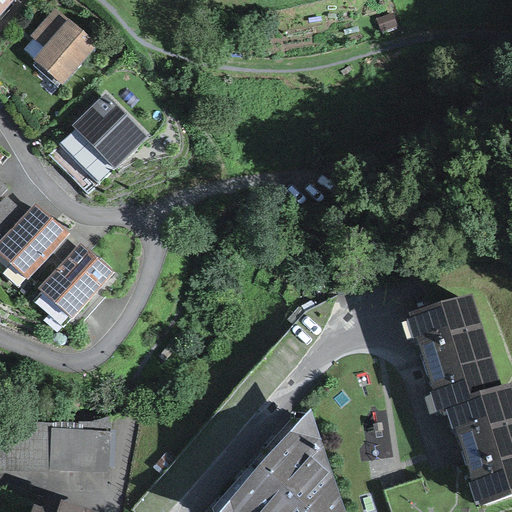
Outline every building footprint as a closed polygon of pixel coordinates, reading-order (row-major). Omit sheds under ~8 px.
[(0,0),(0,21),(18,0),(0,0)] [(103,51),(58,14),(38,38),(51,49),(33,70),(65,97),(103,51)] [(392,14),(377,21),(381,33),(397,27),(392,14)] [(148,141),(105,98),(48,155),(88,195),(112,171),(115,174),(148,141)] [(0,170),(8,161),(0,154),(0,170)] [(70,238),(35,207),(0,246),(0,261),(28,286),(70,238)] [(116,278),(80,247),(38,295),(73,326),(116,278)] [(511,406),(509,397),(497,401),(469,309),(416,325),(428,367),(443,416),(451,414),(465,458),(479,506),(511,496),(511,406)] [(348,511),(315,415),(233,511),(348,511)] [(0,468),(107,473),(109,430),(0,425),(0,468)]
